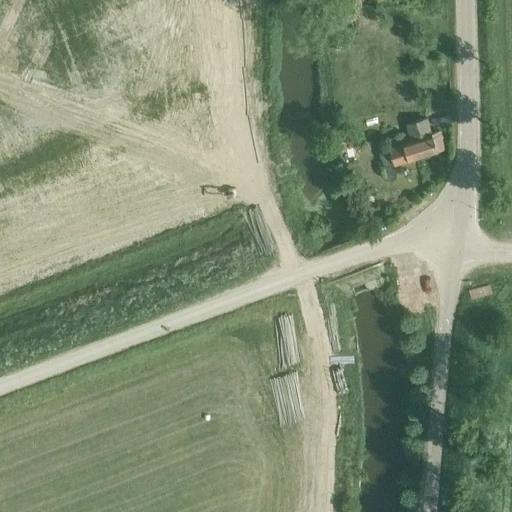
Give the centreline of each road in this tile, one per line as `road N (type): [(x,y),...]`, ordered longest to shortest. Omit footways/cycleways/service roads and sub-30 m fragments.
road 1 (unclassified): [(456,243),(379,249),(0,388)]
road 2 (tertiary): [(432,511),(456,243)]
road 3 (tertiary): [(456,243),(466,149),(466,0)]
